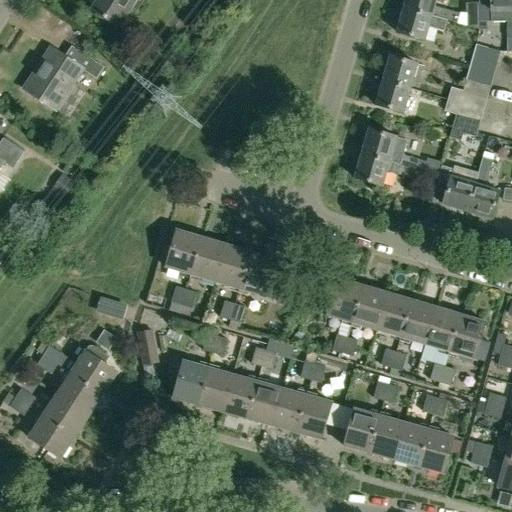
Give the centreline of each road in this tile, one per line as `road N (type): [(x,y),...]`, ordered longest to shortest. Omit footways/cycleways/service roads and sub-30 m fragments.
road 1 (residential): [(55,511),(98,505),(314,509)]
road 2 (residential): [(511,276),(293,210)]
road 3 (residential): [(293,210),(363,0)]
